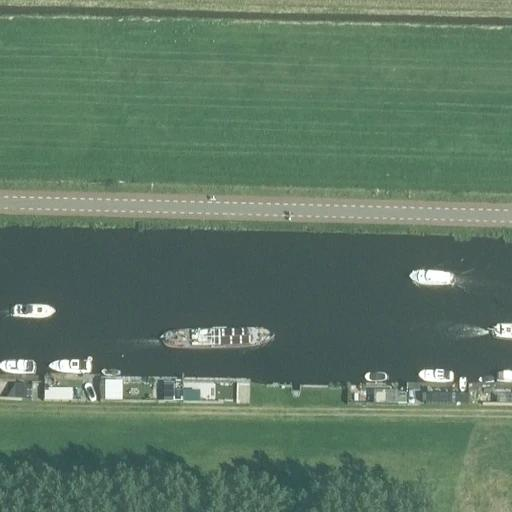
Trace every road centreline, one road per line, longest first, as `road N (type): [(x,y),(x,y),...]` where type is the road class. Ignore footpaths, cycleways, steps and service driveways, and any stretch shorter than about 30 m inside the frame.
road 1 (tertiary): [(511,220),(0,205)]
road 2 (track): [(0,407),(511,418)]
